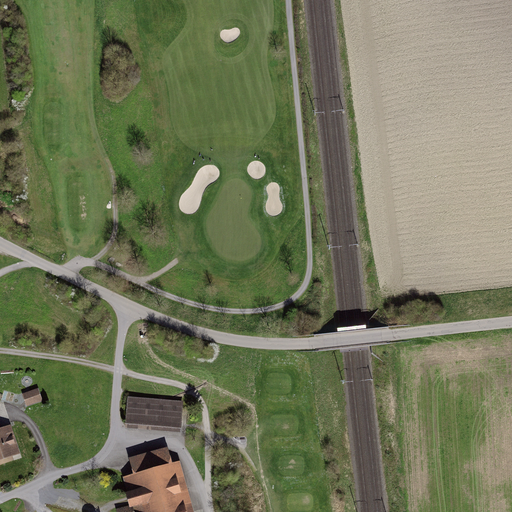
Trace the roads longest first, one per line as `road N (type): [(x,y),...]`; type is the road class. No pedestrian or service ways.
road 1 (track): [(286,0),(309,263),(290,302),(221,311),(78,257),(54,271)]
road 2 (track): [(126,311),(232,342),(279,344),(511,321)]
road 3 (track): [(0,499),(96,462),(112,443),(126,311)]
road 4 (track): [(126,311),(0,240)]
road 5 (track): [(112,443),(178,448),(205,511)]
